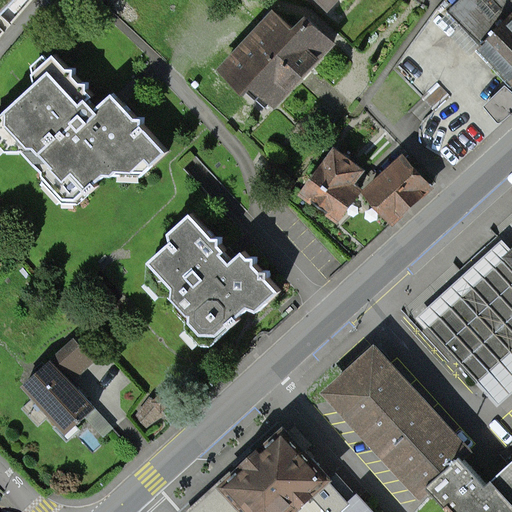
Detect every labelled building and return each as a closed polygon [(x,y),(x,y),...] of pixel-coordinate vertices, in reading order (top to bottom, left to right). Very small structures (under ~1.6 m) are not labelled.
[(0,0),(0,15),(2,17),(16,0),(0,0)] [(321,0),(330,8),(338,0),(321,0)] [(511,0),(461,0),(449,12),(482,47),(476,52),(488,64),(493,58),(495,61),(511,78),(511,0)] [(255,83),(276,103),(308,69),(332,43),(309,19),(296,34),(276,15),(222,70),(246,94),(255,83)] [(0,147),(3,154),(29,155),(61,201),(91,201),(107,176),(147,176),(173,153),(118,96),(103,108),(61,65),(0,118),(0,147)] [(511,89),(505,85),(484,105),(499,122),(507,116),(511,111),(511,89)] [(337,152),(306,194),(339,219),(361,190),(352,184),(362,171),(337,152)] [(367,193),(394,222),(432,187),(406,158),(367,193)] [(198,345),(212,345),(228,331),(226,328),(231,324),(233,326),(241,319),(239,317),(251,306),(260,311),(281,292),(270,279),(269,272),(263,272),(257,265),(257,258),(250,258),(245,253),(237,260),(231,255),(222,245),(223,238),(216,238),(194,213),(171,235),(172,244),(150,263),(149,285),(159,295),(172,295),(178,303),(178,309),(188,320),(188,332),(198,345)] [(417,315),(428,327),(491,269),(510,250),(501,239),(417,315)] [(511,252),(510,250),(491,269),(428,327),(479,384),(511,353),(511,252)] [(77,339),(27,386),(69,433),(94,409),(71,383),(76,377),(95,360),(77,339)] [(382,358),(377,352),(332,393),(423,492),(468,452),(382,358)] [(511,396),(511,353),(479,384),(500,408),(511,396)] [(151,398),(141,413),(152,424),(166,414),(164,411),(173,403),(164,394),(155,401),(151,398)] [(284,428),(221,486),(245,511),(374,511),(357,492),(355,494),(338,474),(332,480),(284,428)] [(511,511),(511,463),(488,485),(472,467),(462,457),(429,487),(451,511),(511,511)] [(245,511),(221,486),(191,511),(245,511)]
